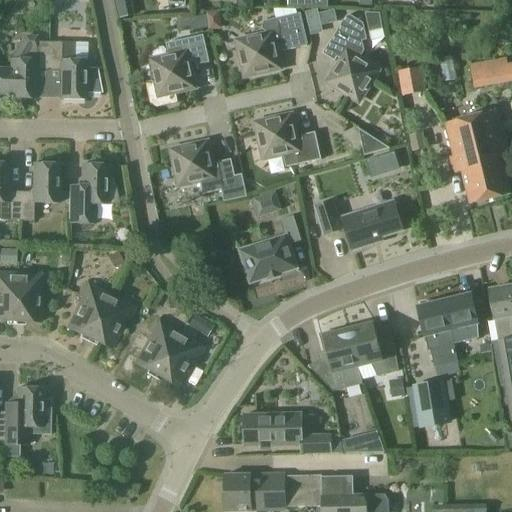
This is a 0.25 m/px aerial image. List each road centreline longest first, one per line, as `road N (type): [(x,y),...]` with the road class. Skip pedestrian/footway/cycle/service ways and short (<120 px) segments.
road 1 (residential): [(196,441),(261,341),(294,317),(336,296),(511,248)]
road 2 (residential): [(0,130),(120,130),(301,91)]
road 3 (residential): [(196,441),(40,356),(0,354)]
